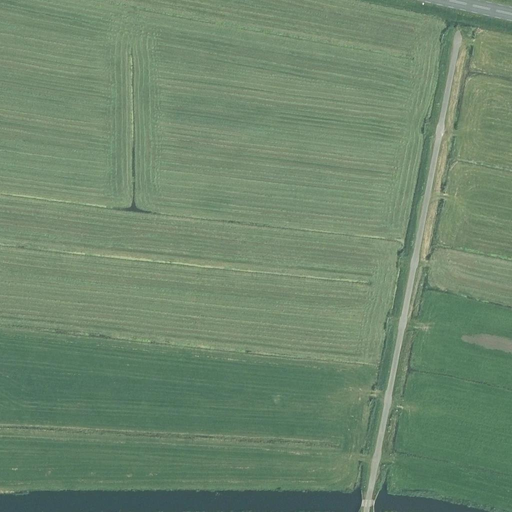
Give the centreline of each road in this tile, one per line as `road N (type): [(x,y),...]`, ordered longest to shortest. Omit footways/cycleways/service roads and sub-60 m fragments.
road 1 (unclassified): [(367,511),(460,34)]
road 2 (track): [(272,457),(408,465)]
road 3 (track): [(358,103),(476,138)]
road 4 (track): [(376,22),(493,50)]
